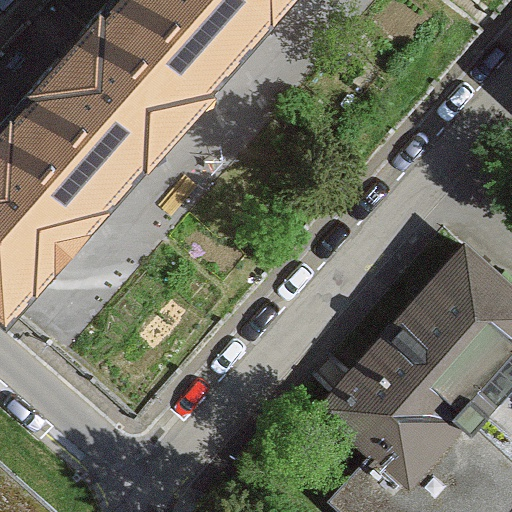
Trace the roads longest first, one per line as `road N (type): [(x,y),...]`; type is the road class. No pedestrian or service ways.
road 1 (residential): [(511,61),(146,493)]
road 2 (residential): [(0,363),(146,493)]
